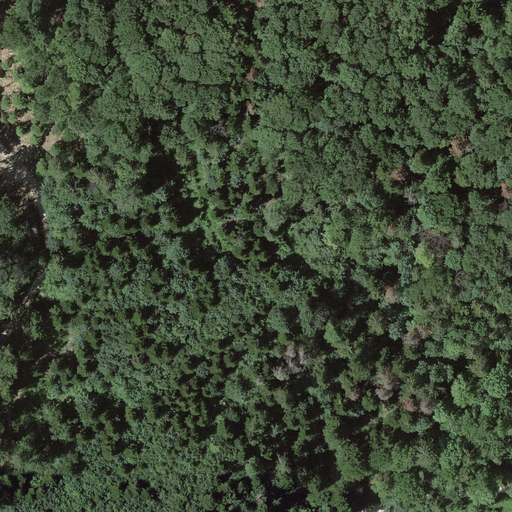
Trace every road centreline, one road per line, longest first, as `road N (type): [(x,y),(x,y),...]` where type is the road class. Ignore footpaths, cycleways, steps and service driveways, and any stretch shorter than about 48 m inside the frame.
road 1 (track): [(0,148),(32,185),(48,232),(40,279),(0,345)]
road 2 (track): [(40,279),(28,392),(0,443)]
